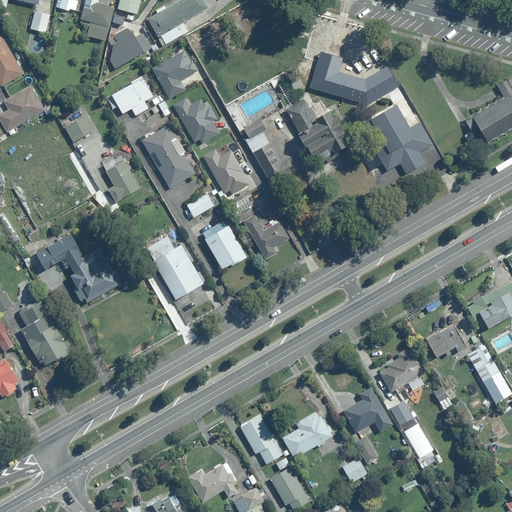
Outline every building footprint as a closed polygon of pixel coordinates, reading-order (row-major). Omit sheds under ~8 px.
[(73,0),(61,0),(59,8),(70,11),(73,0)] [(86,0),(82,18),(92,21),(88,36),(105,41),(115,7),(97,2),(97,0),(86,0)] [(120,0),(118,8),(139,13),(141,0),(120,0)] [(158,13),(148,18),(165,47),(189,33),(186,28),(193,24),(190,19),(210,8),(205,0),(175,0),(157,10),(158,13)] [(46,32),(50,17),(51,15),(35,11),(31,28),(46,32)] [(116,69),(152,47),(153,47),(144,31),(136,35),(133,30),(131,31),(128,27),(115,35),(118,41),(115,43),(111,60),(116,69)] [(24,71),(2,33),(0,34),(0,80),(2,84),(24,71)] [(184,49),(152,68),(169,98),(186,88),(185,87),(195,81),(197,85),(205,80),(194,61),(191,62),(184,49)] [(394,66),(434,135),(460,120),(419,51),(394,66)] [(343,58),(321,52),(310,87),(369,105),(400,85),(388,66),(365,80),(338,72),(343,58)] [(155,95),(144,75),(106,97),(114,109),(119,106),(123,114),(132,109),(136,116),(150,107),(146,100),(155,95)] [(511,82),(509,77),(497,84),(501,90),(505,98),(464,121),(471,134),(479,130),(486,143),(511,128),(511,82)] [(45,108),(32,84),(4,99),(9,108),(0,113),(0,117),(7,130),(45,108)] [(188,96),(173,105),(195,142),(200,138),(202,141),(219,132),(213,121),(219,118),(212,107),(208,109),(202,98),(192,104),(188,96)] [(299,104),(288,110),(306,146),(309,145),(314,155),(320,152),(323,158),(352,143),(343,124),(345,123),(340,112),(334,116),(331,109),(316,116),(306,96),(297,100),(299,104)] [(389,171),(401,163),(408,173),(426,161),(420,152),(434,143),(415,114),(407,120),(396,103),(372,118),(384,138),(373,146),(389,171)] [(75,141),(76,141),(95,128),(86,113),(74,121),(71,115),(63,119),(67,125),(66,126),(75,141)] [(260,119),(245,128),(250,136),(246,139),(272,184),(293,171),(286,160),(281,162),(263,130),(266,128),(260,119)] [(193,166),(177,139),(169,124),(143,139),(151,153),(168,185),(170,188),(196,173),(193,166)] [(216,149),(204,156),(224,194),(231,190),(232,194),(250,184),(232,150),(221,156),(216,149)] [(115,185),(109,188),(116,201),(141,187),(126,159),(118,163),(115,158),(104,164),(115,185)] [(207,193),(188,205),(195,217),(214,205),(207,193)] [(256,213),(244,221),(266,258),(280,250),(277,246),(291,238),(281,222),(266,230),(256,213)] [(203,233),(223,267),(233,262),(234,263),(247,256),(226,220),(203,233)] [(88,300),(91,299),(120,281),(100,247),(86,255),(71,231),(37,252),(46,268),(67,256),(76,271),(71,274),(79,287),(74,290),(80,300),(86,297),(88,300)] [(169,236),(149,248),(177,299),(206,282),(184,243),(175,248),(169,236)] [(511,279),(468,306),(479,327),(486,323),(489,328),(511,314),(511,279)] [(0,313),(14,305),(6,291),(2,293),(0,289),(0,313)] [(43,300),(29,308),(20,312),(27,324),(21,328),(22,329),(41,362),(44,360),(47,366),(73,352),(43,300)] [(0,343),(4,351),(15,345),(0,319),(0,343)] [(454,322),(427,338),(438,357),(447,352),(449,355),(453,353),(451,350),(456,347),(459,351),(468,346),(454,322)] [(485,345),(468,355),(485,383),(487,382),(493,391),(508,383),(485,345)] [(389,366),(379,371),(392,392),(408,382),(412,389),(423,382),(420,376),(423,373),(418,366),(420,365),(409,347),(398,354),(399,357),(387,364),(389,366)] [(0,390),(3,396),(16,389),(13,383),(19,379),(7,358),(0,362),(0,390)] [(362,398),(343,409),(356,432),(375,421),(381,431),(393,424),(372,387),(360,394),(362,398)] [(300,427),(283,437),(295,457),(318,443),(319,446),(327,441),(326,439),(335,433),(330,423),(327,425),(322,416),(320,417),(316,410),(296,422),(300,427)] [(261,414),(241,425),(256,452),(260,450),(267,462),(283,453),(261,414)] [(355,442),(367,462),(380,455),(368,435),(355,442)] [(358,457),(343,466),(353,482),(362,477),(364,479),(370,476),(358,457)] [(203,468),(188,477),(203,501),(225,489),(230,497),(239,492),(235,484),(238,483),(232,472),(234,471),(228,462),(223,464),(222,462),(214,467),(215,468),(206,473),(203,468)] [(311,499),(291,465),(271,476),(286,504),(290,502),(294,509),(311,499)] [(244,511),(260,504),(270,498),(264,487),(258,491),(256,487),(235,501),(241,511),(244,511)] [(511,489),(500,497),(509,511),(511,509),(511,489)] [(184,511),(180,504),(181,503),(176,493),(163,500),(162,498),(147,506),(149,509),(142,511),(141,511),(137,504),(128,509),(129,511),(184,511)]
